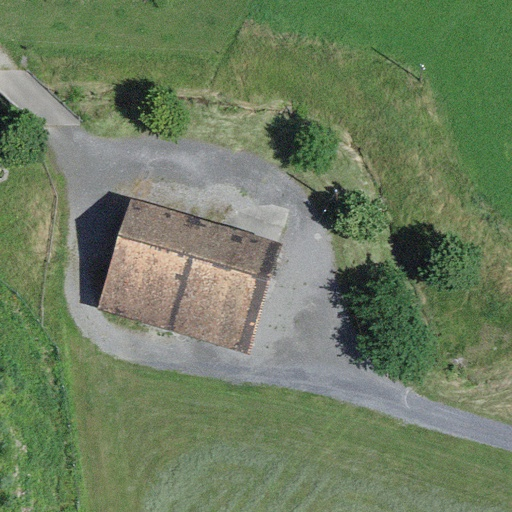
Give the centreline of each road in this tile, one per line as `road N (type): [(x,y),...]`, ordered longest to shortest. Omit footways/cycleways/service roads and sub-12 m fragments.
road 1 (track): [(4,70),(105,164),(192,161),(284,178),(315,219),(334,307),(366,387),(511,433)]
road 2 (track): [(105,164),(89,217),(81,297),(103,335),(366,387)]
